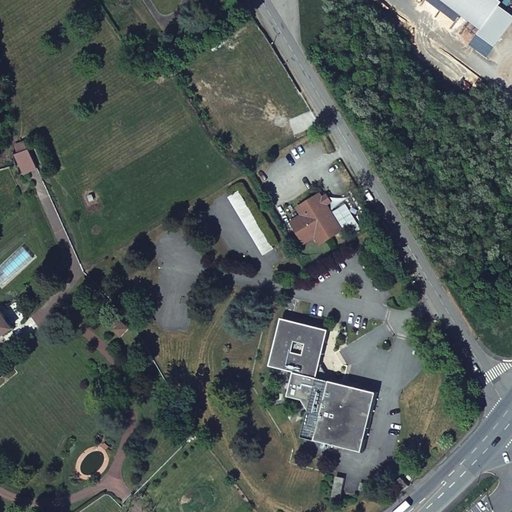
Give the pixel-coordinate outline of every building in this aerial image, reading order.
[(444,0),(485,31),(501,8),(489,0),(444,0)] [(27,156),(22,158),(29,171),(33,169),(27,156)] [(323,199),(320,195),(301,206),(306,213),(302,216),(290,223),(304,245),(315,238),(320,246),(343,231),(327,206),(323,199)] [(327,196),(323,199),(327,206),(331,203),(327,196)] [(306,213),(301,206),(297,209),(302,216),(306,213)] [(0,339),(14,330),(0,311),(0,339)] [(129,330),(122,323),(114,330),(121,337),(129,330)] [(363,452),(378,394),(319,379),(320,376),(318,376),(319,371),(317,370),(324,342),(315,340),(317,331),(285,323),(280,343),(277,342),(271,367),(295,373),(289,397),(303,400),(310,411),(304,438),(363,452)] [(344,478),(335,477),(331,498),(340,499),(344,478)] [(402,492),(409,487),(402,478),(395,484),(402,492)] [(369,493),(371,486),(360,483),(358,490),(369,493)]
